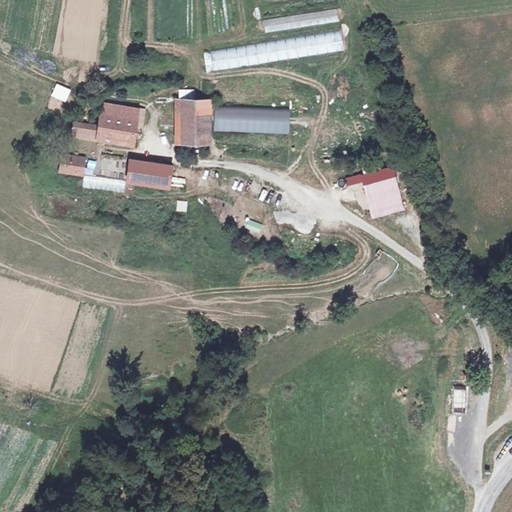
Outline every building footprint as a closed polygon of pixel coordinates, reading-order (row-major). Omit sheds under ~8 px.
[(66,102),(71,90),(55,84),(51,97),(66,102)] [(213,144),(211,100),(180,100),(180,144),(213,144)] [(105,104),(103,113),(121,116),(122,108),(105,104)] [(289,133),(289,108),(214,107),(213,132),(289,133)] [(144,116),(138,115),(136,126),(142,127),(144,116)] [(86,159),(76,158),(63,156),(60,172),(84,176),(86,159)] [(128,182),(156,187),(159,166),(131,161),(128,182)] [(159,166),(156,187),(171,189),(173,168),(159,166)] [(406,210),(396,168),(362,177),(364,183),(366,183),(375,217),(406,210)] [(364,183),(362,177),(348,180),(350,187),(364,183)] [(176,211),(187,212),(187,201),(177,201),(176,211)] [(458,458),(460,427),(446,427),(444,457),(458,458)]
